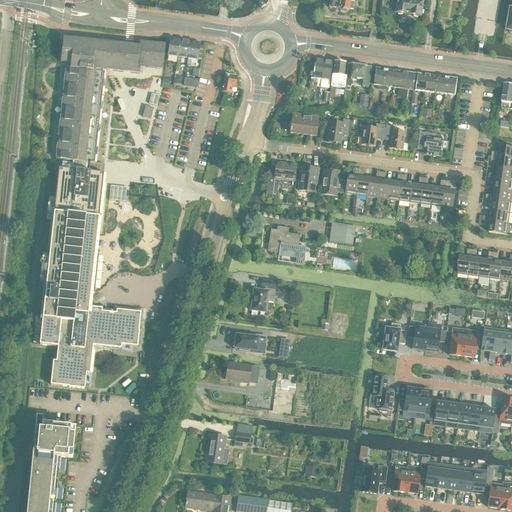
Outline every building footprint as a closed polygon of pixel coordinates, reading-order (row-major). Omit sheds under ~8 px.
[(329,0),(329,9),(339,10),(340,10),(340,12),(346,13),(346,11),(348,11),(348,10),(353,10),(354,3),(349,2),(348,0),(329,0)] [(423,1),(415,0),(414,0),(396,0),(395,12),(396,13),(397,14),(402,14),(413,15),(417,17),(419,16),(421,17),(423,1)] [(57,152),(56,160),(72,162),(71,171),(94,174),(95,166),(95,165),(95,164),(94,164),(95,164),(95,163),(94,163),(95,157),(97,157),(97,149),(96,149),(97,142),(97,141),(98,134),(99,134),(100,126),(98,126),(99,119),(99,118),(100,111),(102,111),(102,103),(101,103),(102,96),(102,95),(102,89),(104,89),(105,81),(103,81),(104,74),(104,72),(95,71),(92,71),(93,68),(93,67),(94,67),(97,67),(97,64),(106,65),(106,68),(108,68),(112,69),(112,68),(114,69),(114,66),(124,67),(123,70),(126,70),(129,70),(131,71),(132,68),(136,68),(136,71),(139,72),(140,64),(144,65),(144,62),(157,64),(156,66),(159,66),(162,67),(163,67),(165,45),(156,44),(156,46),(148,45),(148,43),(140,42),(139,42),(139,47),(115,44),(87,41),(87,44),(80,43),(80,41),(63,39),(60,63),(70,64),(70,69),(66,68),(65,76),(65,77),(68,77),(67,84),(64,84),(63,99),(65,100),(65,107),(62,107),(60,122),(63,122),(62,129),(59,129),(59,130),(58,145),(60,145),(60,152),(57,152)] [(170,39),(167,56),(177,57),(180,41),(179,41),(178,39),(175,39),(174,40),(170,39)] [(180,41),(177,57),(187,59),(190,42),(189,42),(188,41),(185,40),(183,41),(180,41)] [(187,59),(187,65),(190,66),(191,59),(198,60),(200,44),(199,44),(198,43),(195,42),(193,43),(190,42),(187,59)] [(317,79),(321,80),(324,61),(315,60),(312,79),(310,79),(309,85),(316,86),(317,79)] [(324,61),(321,80),(327,81),(329,81),(332,62),(324,61)] [(330,86),(330,88),(339,88),(344,89),(344,87),(346,77),(344,77),(345,64),(333,63),(331,81),(330,86)] [(347,64),(346,77),(344,87),(350,87),(351,81),(356,82),(358,66),(347,64)] [(358,66),(356,82),(356,79),(362,80),(362,87),(368,88),(371,68),(358,66)] [(377,89),(382,90),(385,69),(375,68),(372,85),(378,86),(377,89)] [(385,69),(382,90),(387,91),(388,87),(392,88),(395,71),(385,69)] [(395,71),(392,88),(398,89),(397,97),(401,97),(405,72),(395,71)] [(405,72),(401,97),(401,100),(406,100),(407,90),(412,91),(414,73),(405,72)] [(225,74),(222,93),(230,94),(231,87),(236,88),(236,86),(237,86),(238,80),(237,80),(237,78),(235,78),(236,75),(235,75),(235,76),(225,74)] [(414,91),(425,92),(427,75),(416,74),(414,91)] [(427,75),(425,92),(434,94),(437,77),(427,75)] [(437,77),(434,94),(444,95),(447,78),(437,77)] [(447,78),(444,95),(454,96),(456,79),(447,78)] [(501,108),(511,109),(511,86),(504,86),(501,108)] [(151,96),(149,104),(156,106),(159,98),(159,96),(151,94),(151,96)] [(369,96),(361,95),(360,107),(367,108),(369,96)] [(153,108),(145,106),(142,117),(150,120),(153,108)] [(430,119),(431,111),(422,110),(421,118),(430,119)] [(290,134),(315,137),(318,119),(293,116),(290,134)] [(340,145),(341,135),(347,136),(349,122),(343,121),(342,125),(329,123),(327,143),(340,145)] [(376,137),(383,138),(384,126),(375,125),(375,129),(363,127),(360,146),(374,148),(376,137)] [(390,139),(388,150),(402,152),(404,133),(392,131),(393,127),(384,126),(383,138),(390,139)] [(442,141),(435,140),(436,135),(419,133),(417,150),(424,151),(423,156),(440,158),(442,141)] [(511,148),(501,147),(499,158),(511,159),(511,148)] [(511,159),(499,158),(498,169),(511,170),(511,159)] [(269,171),(267,186),(266,195),(276,197),(277,187),(278,180),(294,182),(296,167),(276,164),(275,172),(269,171)] [(301,168),(298,191),(315,194),(318,170),(311,169),(301,168)] [(42,318),(39,345),(57,347),(56,362),(52,361),(50,385),(68,387),(68,388),(84,389),(85,374),(89,374),(91,355),(92,351),(92,346),(120,349),(120,345),(127,346),(130,347),(136,347),(137,347),(139,331),(138,331),(140,313),(116,311),(116,314),(102,312),(102,309),(91,308),(89,308),(90,295),(92,295),(93,294),(94,293),(95,291),(98,258),(98,256),(98,255),(98,253),(97,253),(96,252),(95,252),(96,240),(99,216),(103,179),(103,175),(94,174),(71,171),(58,169),(42,318)] [(489,174),(488,179),(511,181),(511,170),(498,169),(497,175),(489,174)] [(346,182),(345,195),(355,196),(359,170),(355,170),(354,178),(347,177),(346,182)] [(359,170),(355,196),(366,198),(369,180),(358,179),(358,176),(363,177),(363,171),(359,170)] [(336,194),(345,195),(346,182),(337,181),(339,173),(324,171),(320,196),(335,198),(336,194)] [(496,184),(495,190),(511,192),(511,181),(488,179),(488,183),(496,184)] [(369,180),(366,198),(377,199),(379,181),(369,180)] [(379,181),(377,199),(387,201),(390,183),(379,181)] [(443,190),(440,212),(441,212),(442,213),(449,214),(451,213),(454,191),(449,191),(450,190),(448,188),(449,183),(444,182),(444,188),(444,190),(443,190)] [(390,183),(387,201),(398,202),(401,184),(390,183)] [(401,184),(398,202),(409,203),(411,186),(401,184)] [(110,186),(109,200),(110,201),(125,202),(126,191),(127,188),(110,186)] [(411,186),(409,203),(420,205),(422,187),(411,186)] [(422,187),(420,205),(430,206),(433,188),(422,187)] [(433,188),(430,206),(441,208),(440,212),(443,190),(433,188)] [(511,192),(495,190),(494,201),(511,203),(511,199),(511,192)] [(494,201),(492,212),(510,214),(511,203),(494,201)] [(483,217),(483,221),(509,225),(510,214),(492,212),(491,218),(483,217)] [(490,227),(489,234),(507,236),(509,225),(483,221),(482,226),(490,227)] [(354,227),(332,224),(329,243),(352,246),(354,227)] [(271,244),(270,253),(274,253),(274,255),(278,256),(278,257),(296,259),(295,265),(303,266),(305,249),(298,247),(300,236),(288,234),(289,229),(278,227),(277,231),(271,230),(269,243),(271,244)] [(493,262),(491,279),(501,281),(504,263),(499,262),(499,261),(498,260),(499,254),(494,254),(493,259),(493,262)] [(472,259),(469,276),(480,278),(482,260),(477,259),(478,258),(476,257),(472,256),(472,259)] [(458,275),(469,276),(472,259),(460,257),(458,275)] [(482,260),(480,278),(491,279),(493,262),(482,260)] [(511,264),(504,263),(501,281),(511,282),(511,264)] [(261,288),(262,289),(262,292),(253,291),(251,304),(250,304),(249,305),(248,306),(248,308),(248,309),(250,311),(250,312),(265,314),(268,297),(274,298),(276,283),(262,281),(261,288)] [(390,330),(386,329),(383,350),(397,352),(398,344),(404,345),(406,332),(400,331),(400,325),(391,324),(390,330)] [(427,330),(409,327),(407,338),(413,339),(412,350),(424,352),(428,325),(427,330)] [(441,327),(428,325),(424,352),(437,354),(438,343),(444,343),(446,332),(440,331),(441,327)] [(465,331),(452,329),(449,356),(461,358),(465,331)] [(484,329),(481,351),(490,353),(492,353),(495,331),(484,329)] [(477,332),(465,331),(461,358),(462,358),(462,357),(474,359),(477,332)] [(506,332),(495,331),(492,353),(503,355),(506,332)] [(511,333),(506,332),(503,355),(511,356),(511,355),(511,333)] [(233,340),(232,348),(234,348),(239,349),(239,351),(249,353),(249,350),(252,350),(256,351),(257,343),(265,344),(266,337),(248,335),(248,338),(236,336),(236,340),(235,340),(233,340)] [(322,342),(319,359),(320,359),(320,358),(343,361),(343,362),(346,346),(345,346),(345,347),(322,343),(322,342)] [(280,351),(279,357),(287,359),(288,352),(287,352),(280,351)] [(227,365),(225,380),(248,383),(256,384),(258,369),(250,368),(227,365)] [(388,379),(375,377),(372,397),(377,397),(375,409),(379,410),(379,412),(387,413),(387,411),(391,411),(394,392),(386,391),(388,379)] [(419,391),(406,390),(405,401),(399,400),(397,411),(403,412),(403,417),(415,418),(419,391)] [(415,418),(433,421),(436,405),(430,404),(431,393),(419,391),(415,418)] [(511,422),(511,400),(502,399),(499,424),(511,425),(511,428),(511,422)] [(436,405),(433,421),(433,425),(445,426),(448,404),(436,402),(436,405)] [(460,405),(448,404),(445,426),(457,428),(460,405)] [(471,407),(460,405),(457,428),(468,430),(471,407)] [(483,409),(471,407),(468,430),(480,431),(483,409)] [(483,409),(480,431),(492,433),(492,429),(495,410),(483,409)] [(42,417),(36,417),(26,511),(54,511),(60,458),(67,458),(68,452),(73,452),(74,434),(70,434),(71,427),(41,424),(42,421),(42,417)] [(249,444),(250,436),(236,434),(235,442),(249,444)] [(209,435),(205,463),(221,465),(227,466),(229,451),(223,450),(225,437),(209,435)] [(425,480),(424,488),(436,489),(439,467),(427,465),(427,469),(426,471),(425,480)] [(318,469),(306,467),(304,477),(316,479),(318,469)] [(378,483),(385,484),(387,468),(379,467),(378,472),(365,470),(361,493),(376,495),(378,483)] [(395,468),(392,492),(404,494),(408,467),(407,469),(395,468)] [(408,467),(404,494),(405,494),(405,493),(417,495),(419,479),(425,480),(426,471),(420,470),(421,469),(408,467)] [(439,467),(436,489),(448,491),(451,469),(439,467)] [(451,469),(448,491),(459,493),(462,470),(451,469)] [(462,470),(459,493),(471,494),(474,472),(462,470)] [(474,472),(471,494),(483,496),(483,493),(484,486),(486,477),(485,477),(486,473),(474,472)] [(484,486),(483,493),(489,494),(488,501),(487,508),(499,510),(500,510),(503,484),(502,486),(493,485),(491,484),(490,487),(484,486)] [(503,484),(500,510),(511,511),(511,484),(505,484),(503,484)] [(185,508),(195,510),(211,511),(229,511),(231,498),(214,496),(187,492),(186,502),(185,502),(185,505),(185,508)] [(235,511),(290,511),(292,503),(267,500),(237,496),(235,511)]
